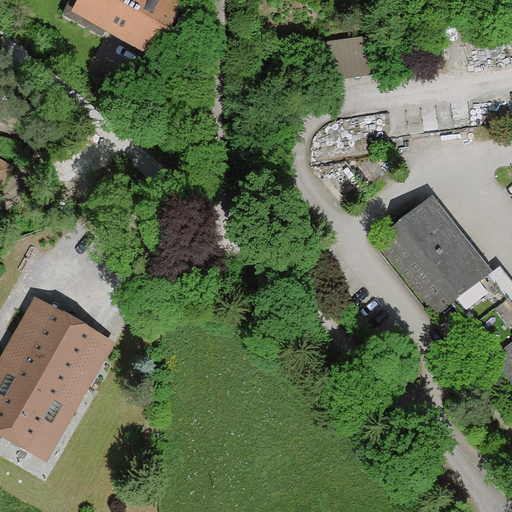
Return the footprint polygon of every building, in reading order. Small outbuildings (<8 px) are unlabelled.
[(185,10),(165,0),(79,0),(70,17),(157,63),(185,10)] [(387,79),(380,41),(320,51),(326,89),(382,80),(387,79)] [(511,349),(511,307),(426,198),(371,240),(437,324),(454,311),(495,363),(511,349)] [(170,226),(143,203),(123,228),(150,250),(170,226)] [(0,366),(0,441),(46,468),(114,348),(35,304),(0,366)] [(511,349),(495,363),(511,384),(511,349)]
